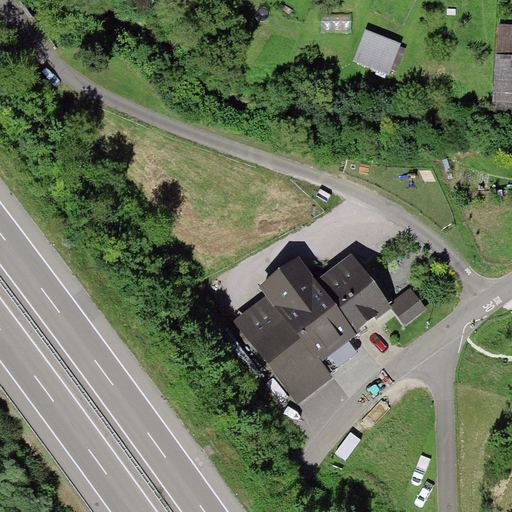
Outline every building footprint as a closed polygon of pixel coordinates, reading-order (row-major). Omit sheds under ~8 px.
[(495,51),(511,51),(511,23),(497,23),(495,51)] [(362,29),(351,57),(385,69),(395,42),(362,29)] [(511,51),(495,51),(493,89),(511,89),(511,51)] [(332,72),(327,82),(344,90),(349,81),(332,72)] [(267,295),(237,318),(295,396),(326,373),(319,364),(340,348),(350,341),(344,332),(351,327),(387,300),(350,252),(307,284),(303,278),(271,301),(267,295)] [(406,290),(390,302),(405,322),(421,309),(406,290)]
